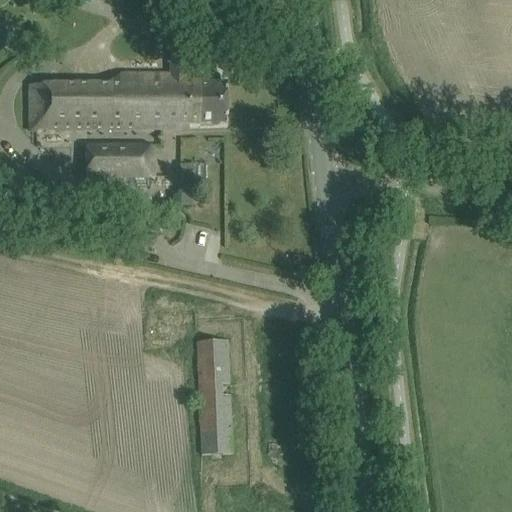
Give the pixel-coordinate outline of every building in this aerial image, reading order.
[(73,86),(53,87),(27,87),(26,134),(37,134),(37,132),(180,133),(180,125),(225,125),(226,83),(188,83),(189,49),(170,49),(170,76),(123,75),(108,86),(73,86)] [(151,180),(151,147),(86,146),(86,180),(151,180)] [(181,208),(193,208),(193,165),(181,165),(181,208)] [(87,199),(82,217),(106,223),(110,205),(87,199)] [(85,236),(69,232),(66,244),(82,248),(85,236)] [(201,457),(232,456),(228,342),(197,344),(201,457)] [(268,455),(282,455),(281,445),(267,446),(268,455)]
